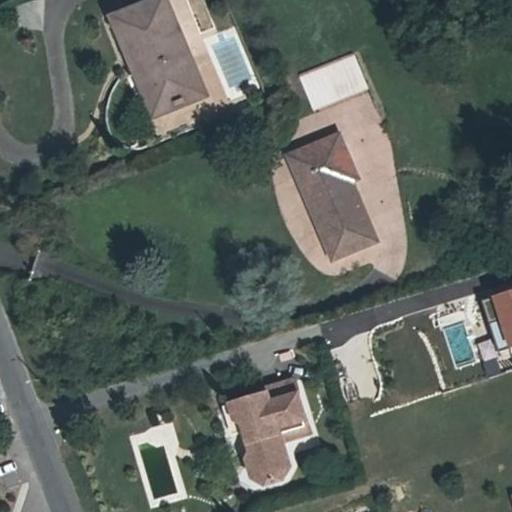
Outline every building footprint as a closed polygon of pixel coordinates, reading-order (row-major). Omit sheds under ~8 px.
[(167,8),(123,26),(160,114),(204,94),(167,8)] [(302,74),(314,110),(369,91),(357,56),(302,74)] [(340,141),(294,160),(336,259),(376,242),(351,182),(354,178),(340,141)] [(261,401),(235,408),(240,422),(247,427),(250,436),(252,447),(255,446),(257,455),(254,456),(250,463),(255,481),(268,488),(284,484),(292,471),(284,445),(312,437),(297,386),(265,395),(261,401)] [(240,422),(235,408),(228,410),(236,439),(250,436),(247,427),(240,422)]
